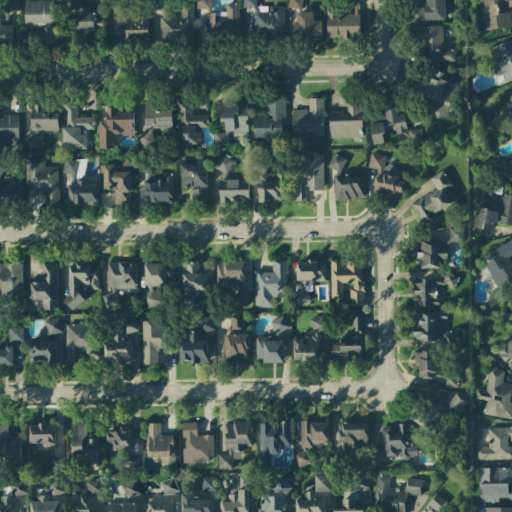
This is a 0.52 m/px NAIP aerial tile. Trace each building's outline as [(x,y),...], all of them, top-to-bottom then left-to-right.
[(2,19),(3,25),(8,24),(6,13),(20,11),(17,0),(2,0),(5,19),(2,19)] [(196,0),(196,10),(211,11),(211,0),(196,0)] [(284,38),(284,6),(269,6),(269,7),(256,7),(256,0),(242,0),(242,8),(253,8),(253,38),(284,38)] [(301,9),(302,0),(288,0),(288,8),(301,9)] [(326,38),(359,38),(358,0),(344,0),(345,8),(354,8),(354,14),(338,14),(338,1),(325,1),(326,38)] [(444,0),(426,0),(426,8),(411,8),(411,20),(444,21),(444,0)] [(511,0),(479,0),(483,30),(510,27),(508,7),(511,6),(511,0)] [(24,28),(41,28),(41,44),(55,44),(55,1),(24,1),(24,28)] [(192,34),(193,2),(160,1),(159,33),(192,34)] [(238,3),(225,3),(225,12),(198,12),(198,33),(239,33),(238,3)] [(322,39),(322,21),(313,21),(313,13),(296,12),(295,39),(322,39)] [(96,14),(74,13),(74,31),(102,31),(102,23),(96,23),(96,14)] [(115,42),(148,43),(148,14),(115,14),(115,42)] [(455,61),(455,50),(443,50),(442,26),(414,27),(414,38),(422,38),(423,62),(455,61)] [(511,39),(491,47),(502,82),(511,78),(511,39)] [(431,116),(446,120),(456,87),(441,82),(443,73),(432,70),(428,82),(418,79),(414,93),(436,100),(431,116)] [(511,89),(503,94),(511,114),(511,89)] [(248,99),(239,99),(239,105),(221,105),(220,122),(225,122),(225,133),(214,133),(213,146),(227,146),(227,132),(247,132),(248,99)] [(283,99),(265,99),(265,115),(252,115),(253,140),(284,139),(283,99)] [(292,110),(292,135),(323,136),(324,99),(308,99),(308,110),(292,110)] [(18,115),(1,115),(0,100),(0,140),(18,140),(18,115)] [(175,100),(177,148),(200,147),(200,129),(208,129),(207,115),(191,116),(191,100),(175,100)] [(171,108),(157,108),(157,101),(145,101),(145,133),(140,133),(140,145),(153,145),(153,129),(171,128),(171,108)] [(99,149),(116,148),(116,135),(134,135),(133,102),(121,102),(121,108),(107,108),(107,122),(99,122),(99,149)] [(329,113),(330,138),(362,137),(361,102),(347,102),(347,112),(329,113)] [(63,149),(86,150),(86,131),(94,131),(94,117),(77,117),(77,103),(62,103),(62,118),(63,118),(63,149)] [(58,131),(58,113),(44,113),(44,105),(30,105),(31,135),(24,135),(24,148),(39,148),(39,131),(58,131)] [(421,129),(406,130),(405,114),(397,114),(397,107),(384,108),(386,131),(395,131),(396,134),(409,133),(410,144),(422,143),(421,129)] [(384,144),(383,123),(371,124),(373,145),(384,144)] [(367,167),(382,171),(386,156),(371,152),(367,167)] [(323,155),(312,154),(312,160),(292,160),(291,201),(306,201),(306,191),(323,191),(323,155)] [(346,159),(332,154),(327,168),(341,173),(346,159)] [(221,177),(225,178),(233,160),(219,155),(213,168),(223,172),(221,177)] [(511,162),(504,157),(496,169),(511,179),(511,162)] [(57,167),(44,168),(44,159),(25,159),(25,194),(44,194),(44,204),(58,204),(57,167)] [(68,204),(97,205),(98,182),(85,181),(85,160),(63,160),(63,174),(73,174),(73,184),(68,184),(68,204)] [(207,203),(207,165),(180,166),(180,188),(191,188),(191,204),(207,203)] [(411,204),(422,223),(456,204),(447,188),(452,186),(443,170),(430,178),(437,190),(411,204)] [(173,174),(162,173),(161,181),(144,181),(143,201),(172,202),(173,174)] [(258,202),(282,202),(281,173),(257,174),(258,202)] [(405,180),(375,174),(372,193),(401,198),(405,180)] [(333,178),(334,200),(364,199),(363,177),(333,178)] [(248,189),(248,179),(238,179),(239,189),(248,189)] [(219,180),(219,202),(248,202),(249,190),(238,190),(238,180),(219,180)] [(511,226),(511,195),(503,194),(500,212),(487,210),(488,200),(478,198),(472,234),(486,236),(488,222),(511,226)] [(464,241),(462,226),(448,228),(449,237),(416,242),(420,270),(440,267),(439,260),(449,259),(447,243),(464,241)] [(511,241),(481,260),(498,288),(511,279),(511,241)] [(255,271),(254,307),(273,308),(273,298),(286,298),(287,260),(272,260),(272,272),(255,271)] [(330,298),(343,298),(343,284),(350,284),(350,306),(363,306),(363,261),(344,261),(344,260),(330,260),(330,298)] [(198,261),(183,262),(184,290),(212,289),(212,271),(198,271),(198,261)] [(216,285),(234,285),(234,307),(248,307),(248,293),(245,293),(245,261),(216,262),(216,285)] [(326,281),(325,261),(296,261),(297,291),(295,291),(295,305),(309,305),(309,291),(312,291),(311,282),(326,281)] [(108,263),(109,294),(103,294),(104,308),(118,307),(117,289),(136,289),(135,262),(108,263)] [(21,263),(0,263),(0,279),(0,280),(0,299),(22,298),(21,263)] [(56,263),(42,263),(43,282),(30,282),(31,300),(42,300),(42,310),(57,309),(56,263)] [(145,263),(145,293),(141,293),(141,306),(156,306),(156,286),(166,286),(167,279),(173,279),(173,263),(145,263)] [(98,288),(98,265),(68,266),(68,306),(81,306),(81,288),(98,288)] [(413,306),(442,306),(442,297),(436,297),(436,286),(455,286),(455,275),(444,275),(444,280),(421,280),(421,283),(413,283),(413,306)] [(442,318),(446,319),(446,312),(416,311),(415,341),(441,341),(442,318)] [(290,328),(283,315),(270,322),(276,334),(290,328)] [(364,317),(350,316),(350,331),(364,332),(364,317)] [(243,334),(244,318),(229,317),(228,333),(243,334)] [(293,338),(293,360),(319,360),(319,330),(324,330),(324,317),(311,317),(312,337),(293,338)] [(46,335),(61,333),(60,318),(44,320),(46,335)] [(137,331),(135,318),(122,320),(124,333),(137,331)] [(142,364),(157,365),(157,348),(165,348),(166,327),(159,327),(159,319),(142,318),(142,364)] [(209,363),(208,340),(201,340),(201,331),(212,331),(211,318),(196,318),(196,331),(187,331),(188,340),(179,340),(180,360),(189,360),(189,363),(209,363)] [(96,351),(96,324),(65,325),(66,365),(80,365),(80,351),(96,351)] [(23,328),(8,328),(8,342),(23,342),(23,328)] [(103,335),(104,363),(133,361),(132,340),(123,341),(122,334),(103,335)] [(249,361),(248,334),(224,335),(224,362),(249,361)] [(511,335),(495,352),(511,370),(511,335)] [(283,362),(284,338),(255,338),(255,361),(283,362)] [(56,364),(56,341),(31,341),(31,364),(56,364)] [(0,365),(13,365),(13,348),(0,347),(0,365)] [(415,350),(414,365),(418,365),(417,377),(434,378),(437,353),(415,350)] [(511,418),(511,410),(511,384),(502,383),(504,370),(489,368),(486,391),(476,389),(474,401),(483,403),(482,414),(511,418)] [(443,388),(458,388),(458,372),(443,372),(443,388)] [(459,414),(467,404),(455,394),(447,404),(459,414)] [(447,411),(431,399),(414,421),(431,433),(441,420),(441,419),(447,411)] [(251,422),(225,422),(225,454),(217,454),(218,469),(233,469),(233,459),(244,459),(244,445),(252,445),(251,422)] [(290,445),(290,422),(260,423),(261,454),(279,453),(279,445),(290,445)] [(328,422),(301,422),(301,452),(295,452),(295,466),(309,465),(309,446),(328,446),(328,422)] [(367,423),(339,422),(339,445),(367,446),(367,423)] [(98,439),(87,439),(87,423),(71,424),(72,456),(81,456),(81,461),(98,461),(98,439)] [(173,435),(161,436),(160,423),(148,423),(149,464),(174,464),(173,435)] [(213,435),(197,436),(197,423),(182,423),(183,463),(209,462),(208,451),(213,451),(213,435)] [(132,424),(105,424),(104,443),(112,444),(112,449),(131,449),(132,424)] [(8,425),(0,425),(0,456),(20,457),(20,436),(8,436),(8,425)] [(29,444),(49,444),(49,472),(61,471),(61,457),(54,457),(54,425),(29,425),(29,444)] [(373,462),(386,461),(386,457),(398,456),(398,459),(413,458),(412,425),(383,426),(383,446),(373,447),(373,462)] [(511,426),(489,427),(490,447),(475,447),(475,460),(511,459),(511,426)] [(343,464),(342,449),(331,450),(332,464),(343,464)] [(120,467),(138,469),(140,454),(123,451),(120,467)] [(479,502),(499,502),(499,498),(509,498),(509,502),(511,501),(511,487),(510,487),(510,468),(478,468),(479,502)] [(330,475),(315,476),(315,491),(330,490),(330,475)] [(424,480),(405,478),(404,490),(389,488),(390,477),(377,475),(372,511),(407,511),(409,495),(422,496),(424,480)] [(362,511),(362,490),(367,490),(367,476),(350,476),(350,490),(343,490),(343,499),(333,499),(333,511),(362,511)] [(122,482),(128,499),(141,494),(135,477),(122,482)] [(216,477),(202,477),(201,492),(215,492),(216,477)] [(163,496),(178,492),(174,478),(160,482),(163,496)] [(95,511),(95,495),(101,495),(101,480),(86,481),(86,489),(73,490),(73,511),(95,511)] [(286,511),(287,480),(270,480),(270,495),(260,495),(259,511),(286,511)] [(0,511),(20,511),(20,495),(25,495),(25,481),(11,481),(11,496),(0,496),(0,501),(0,504),(0,511)] [(63,485),(48,486),(49,496),(63,495),(63,485)] [(219,511),(246,511),(247,490),(238,490),(237,494),(228,494),(228,502),(220,502),(219,511)] [(315,491),(303,492),(303,499),(295,499),(295,511),(324,511),(324,499),(316,499),(315,491)] [(427,505),(438,511),(439,511),(447,500),(433,493),(427,505)] [(211,511),(211,500),(193,500),(193,494),(181,494),(181,511),(211,511)] [(57,511),(57,498),(30,499),(30,511),(57,511)] [(172,511),(172,501),(144,501),(143,511),(172,511)] [(105,511),(136,511),(136,504),(106,503),(105,511)]
